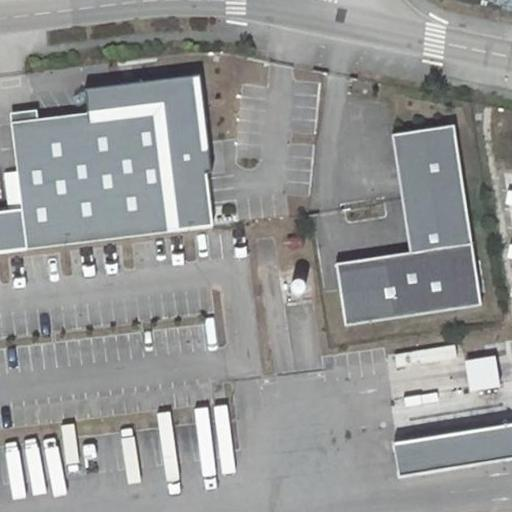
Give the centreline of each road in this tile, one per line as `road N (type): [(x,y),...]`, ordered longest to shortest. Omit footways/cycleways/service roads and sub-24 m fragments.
road 1 (tertiary): [(134,0),(339,18)]
road 2 (tertiary): [(339,18),(511,58)]
